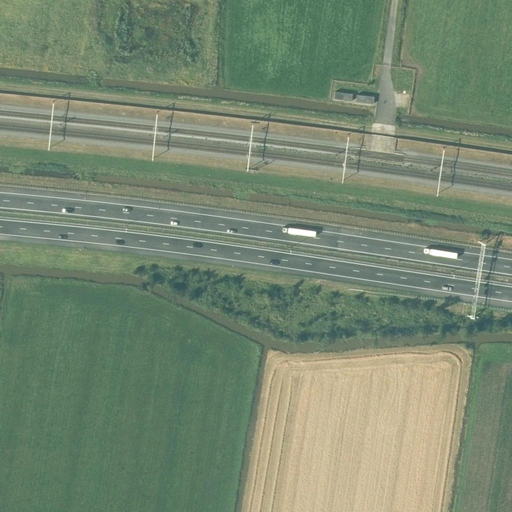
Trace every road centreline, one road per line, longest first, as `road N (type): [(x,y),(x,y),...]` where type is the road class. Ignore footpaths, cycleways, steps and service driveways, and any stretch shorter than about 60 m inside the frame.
road 1 (motorway): [(511,268),(0,201)]
road 2 (motorway): [(0,228),(511,295)]
